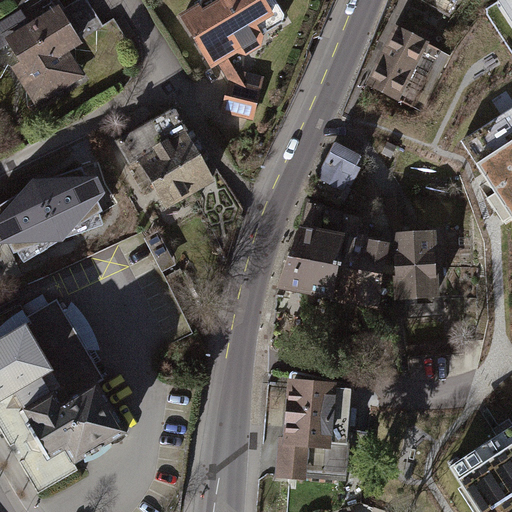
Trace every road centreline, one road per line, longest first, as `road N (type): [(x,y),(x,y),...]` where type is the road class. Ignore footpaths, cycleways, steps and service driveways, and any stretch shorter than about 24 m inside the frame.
road 1 (secondary): [(272,219),(237,356),(219,511)]
road 2 (secondary): [(367,0),(272,219)]
road 3 (residential): [(167,68),(144,95),(0,171)]
road 4 (residential): [(272,219),(231,183),(167,68)]
